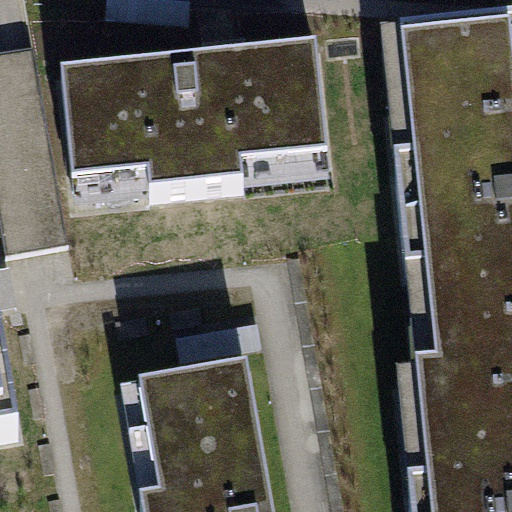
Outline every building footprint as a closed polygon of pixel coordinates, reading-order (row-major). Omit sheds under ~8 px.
[(511,24),(383,39),(420,373),(511,362),(511,24)] [(317,48),(65,73),(77,201),(330,176),(317,48)] [(0,306),(0,440),(25,436),(0,306)] [(511,511),(511,362),(420,373),(397,375),(411,511),(511,511)] [(274,511),(249,369),(123,395),(145,511),(274,511)]
